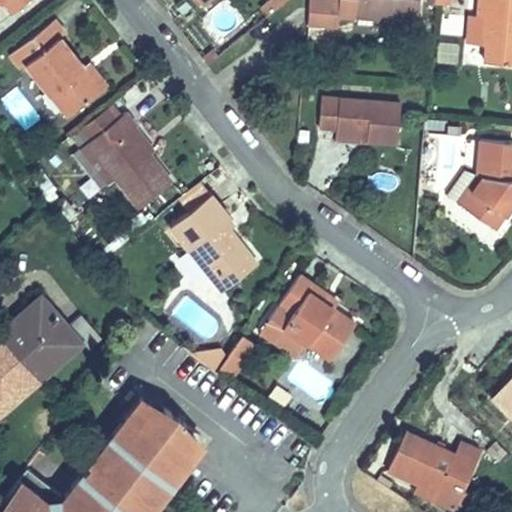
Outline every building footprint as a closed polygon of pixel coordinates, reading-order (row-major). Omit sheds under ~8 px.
[(0,0),(0,1),(1,0),(12,13),(27,0),(0,0)] [(417,16),(418,0),(337,0),(336,15),(354,16),(354,11),(379,13),(417,16)] [(511,0),(477,0),(476,14),(483,15),(481,43),(485,43),(483,60),(511,62),(511,0)] [(275,8),(270,2),(261,9),(266,16),(275,8)] [(481,43),(483,15),(476,14),(468,13),(466,42),(481,43)] [(101,89),(82,66),(58,36),(63,32),(52,19),(10,52),(21,66),(25,62),(68,116),(101,89)] [(206,64),(218,55),(213,49),(206,54),(207,57),(203,60),(206,64)] [(105,85),(87,62),(82,66),(101,89),(105,85)] [(397,140),(400,100),(321,93),(318,124),(335,126),(335,127),(366,129),(366,138),(397,140)] [(87,141),(115,119),(105,107),(69,136),(79,148),(87,141)] [(171,180),(147,151),(130,128),(135,124),(125,111),(115,119),(87,141),(114,176),(138,206),(171,180)] [(153,146),(135,124),(130,128),(147,151),(153,146)] [(366,138),(366,129),(335,127),(335,135),(366,138)] [(493,227),(511,200),(511,190),(511,189),(511,140),(479,137),(476,173),(481,175),(461,204),(493,227)] [(114,176),(87,141),(79,148),(106,182),(114,176)] [(461,204),(481,175),(476,173),(463,167),(445,192),(461,204)] [(257,263),(229,228),(223,220),(228,217),(229,216),(211,192),(210,192),(206,187),(183,205),(188,210),(169,224),(222,290),(257,263)] [(234,224),(228,217),(223,220),(229,228),(234,224)] [(330,357),(355,322),(332,306),(308,289),(313,283),(299,272),(277,303),(291,312),(283,324),(307,341),(330,357)] [(336,299),(313,283),(308,289),(332,306),(336,299)] [(80,340),(40,295),(27,307),(31,312),(2,337),(38,377),(80,340)] [(0,334),(2,337),(31,312),(27,307),(0,330),(0,334)] [(100,336),(79,312),(68,323),(88,346),(100,336)] [(307,341),(283,324),(273,339),(297,355),(307,341)] [(242,357),(253,342),(241,333),(230,349),(242,357)] [(0,410),(38,377),(2,337),(0,338),(0,410)] [(213,368),(224,353),(218,349),(204,351),(199,357),(213,368)] [(231,374),(242,357),(230,349),(218,366),(231,374)] [(511,377),(493,397),(511,416),(511,377)] [(145,511),(198,443),(179,428),(172,423),(169,426),(163,421),(165,418),(158,412),(138,397),(62,495),(26,467),(0,500),(0,511),(145,511)] [(184,422),(163,405),(158,412),(165,418),(163,421),(169,426),(172,423),(179,428),(184,422)] [(463,485),(480,448),(461,439),(454,452),(406,430),(388,468),(418,482),(438,491),(445,476),(463,485)] [(455,501),(461,489),(463,485),(445,476),(438,491),(418,482),(414,489),(453,507),(455,501)] [(465,505),(470,494),(461,489),(455,501),(465,505)]
